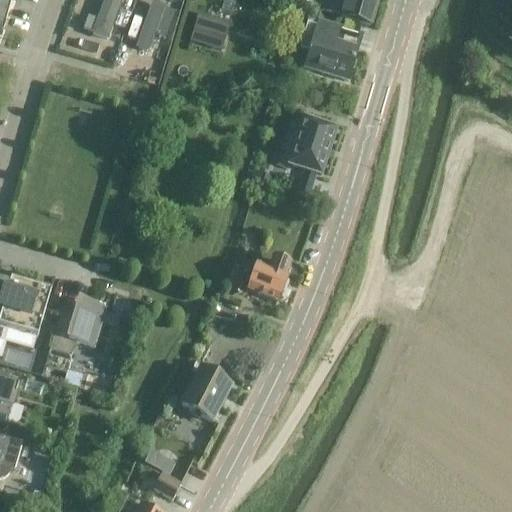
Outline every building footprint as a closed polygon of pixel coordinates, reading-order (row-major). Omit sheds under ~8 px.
[(4,0),(0,0),(0,35),(1,36),(11,1),(4,0)] [(328,0),(324,15),(338,20),(369,29),(370,28),(378,0),(328,0)] [(197,14),(188,43),(220,53),(224,39),(229,24),(198,15),(197,14)] [(307,55),(302,70),(347,83),(356,54),(331,46),(335,31),(306,23),(297,53),(307,55)] [(302,121),(287,167),(319,178),(335,131),(302,121)] [(253,175),(249,186),(265,192),(269,180),(253,175)] [(301,178),(294,199),(306,203),(313,182),(301,178)] [(254,269),(245,294),(277,306),(291,267),(271,259),(266,273),(254,269)] [(0,331),(35,341),(48,295),(8,283),(2,305),(0,304),(0,331)] [(91,351),(103,311),(76,303),(72,319),(58,315),(47,354),(69,360),(73,346),(91,351)] [(120,315),(117,326),(129,330),(133,319),(120,315)] [(211,426),(212,424),(230,390),(198,373),(179,409),(211,426)] [(0,423),(5,425),(15,392),(7,390),(10,378),(0,375),(0,423)] [(12,472),(20,445),(0,439),(0,480),(1,481),(4,479),(7,475),(8,471),(12,472)] [(47,446),(44,455),(53,457),(56,448),(47,446)] [(166,463),(160,475),(167,479),(173,467),(166,463)] [(147,476),(140,479),(141,487),(147,491),(153,487),(154,479),(147,476)] [(171,504),(180,488),(160,477),(152,493),(171,504)] [(32,495),(29,506),(39,509),(42,498),(32,495)]
